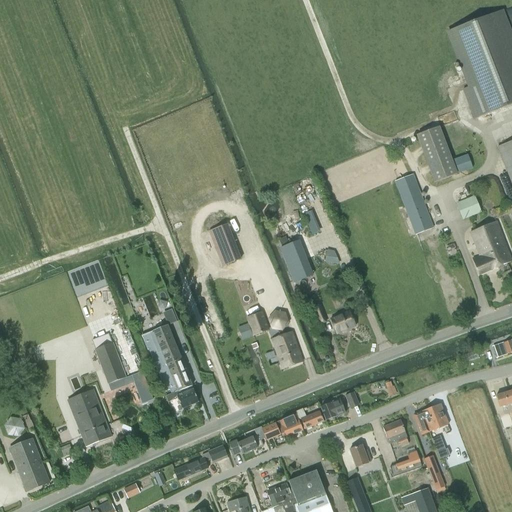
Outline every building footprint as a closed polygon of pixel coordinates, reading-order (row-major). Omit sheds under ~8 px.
[(501,12),(446,33),(458,63),(468,88),(463,90),(474,119),(511,104),(511,39),(501,12)] [(434,183),(456,175),(439,128),(416,136),(434,183)] [(511,142),(497,148),(511,187),(511,142)] [(459,174),(472,169),(468,155),(454,160),(459,174)] [(413,235),(431,229),(412,175),(394,181),(413,235)] [(474,197),(456,205),(463,220),(480,213),(474,197)] [(470,233),(479,256),(479,257),(472,260),(478,276),(511,262),(509,256),(496,223),(470,233)] [(240,259),(226,224),(208,231),(221,266),(240,259)] [(299,241),(280,249),(294,283),(312,276),(299,241)] [(328,249),(325,262),(339,264),(334,251),(328,249)] [(320,325),(326,323),(319,306),(314,308),(320,325)] [(168,326),(177,322),(172,310),(163,313),(168,326)] [(336,335),(355,327),(349,312),(330,320),(336,335)] [(249,325),(238,329),(242,340),(253,336),(268,330),(261,313),(246,318),(249,325)] [(275,313),(269,320),(272,328),(277,329),(279,337),(283,335),(281,330),(287,323),(284,315),(275,313)] [(191,386),(167,326),(142,336),(147,350),(148,349),(165,392),(169,391),(171,394),(191,386)] [(271,340),(272,343),(282,370),(302,362),(291,332),(283,335),(279,337),(271,340)] [(109,335),(92,341),(95,350),(112,344),(109,335)] [(501,344),(493,347),(497,358),(505,355),(511,352),(511,340),(511,341),(510,341),(501,344)] [(108,385),(125,378),(112,344),(95,350),(108,385)] [(192,390),(191,387),(191,386),(171,394),(165,396),(168,404),(177,397),(182,409),(198,403),(192,389),(192,390)] [(0,410),(13,406),(7,390),(0,393),(0,410)] [(85,447),(111,438),(93,390),(67,400),(85,447)] [(511,403),(511,401),(509,392),(495,396),(499,407),(511,403)] [(350,409),(358,405),(352,394),(344,397),(350,409)] [(333,418),(344,414),(339,400),(327,404),(327,405),(320,408),(325,421),(332,418),(333,418)] [(424,421),(429,432),(448,425),(440,404),(432,408),(435,416),(424,421)] [(435,416),(432,408),(421,412),(415,414),(419,424),(417,425),(421,435),(429,432),(424,421),(435,416)] [(305,417),(302,410),(294,413),(295,415),(298,420),(300,425),(302,424),(304,429),(323,421),(319,411),(305,417)] [(26,433),(18,415),(4,421),(12,439),(26,433)] [(300,425),(298,420),(295,415),(279,422),(282,427),(281,427),(282,429),(286,437),(302,430),(300,425)] [(398,441),(406,438),(404,433),(405,432),(400,420),(382,427),(387,439),(389,444),(398,441)] [(274,424),(261,430),(262,433),(266,442),(279,436),(277,431),(274,424)] [(257,448),(263,446),(259,438),(258,438),(256,436),(252,437),(236,444),(235,441),(228,444),(233,457),(241,454),(241,455),(257,449),(257,448)] [(440,436),(432,440),(440,460),(450,456),(447,449),(446,450),(440,436)] [(406,438),(398,441),(401,448),(409,445),(406,438)] [(26,493),(49,484),(32,440),(9,449),(26,493)] [(69,446),(60,449),(63,457),(72,454),(69,446)] [(362,446),(349,450),(356,468),(368,464),(368,463),(371,462),(371,461),(367,450),(364,451),(362,446)] [(213,462),(227,456),(223,447),(201,456),(202,459),(174,471),(178,481),(207,468),(205,462),(212,459),(213,462)] [(393,478),(421,468),(416,452),(407,455),(409,460),(389,467),(393,478)] [(445,488),(433,456),(424,460),(436,491),(445,488)] [(331,511),(316,472),(288,483),(291,490),(294,498),(297,505),(294,506),(293,507),(295,511),(331,511)] [(160,473),(154,475),(159,487),(165,485),(160,473)] [(347,483),(358,511),(369,511),(357,479),(349,482),(347,483)] [(135,485),(124,490),(128,499),(139,493),(135,485)] [(286,485),(267,493),(273,508),(281,505),(284,511),(295,511),(293,507),(294,506),(297,505),(294,498),(291,490),(288,491),(286,485)] [(428,489),(401,499),(404,506),(415,502),(418,511),(432,511),(435,511),(428,489)] [(234,511),(249,511),(246,498),(227,503),(229,511),(233,511),(235,511),(234,511)]
